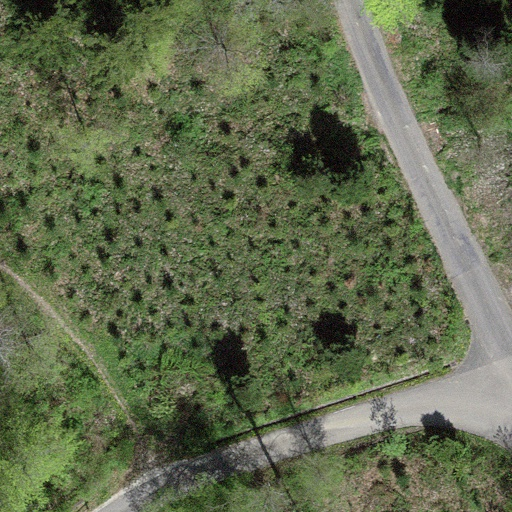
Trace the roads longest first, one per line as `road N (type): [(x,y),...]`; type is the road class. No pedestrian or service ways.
road 1 (unclassified): [(509,385),(350,0)]
road 2 (residential): [(117,511),(210,464),(509,385)]
